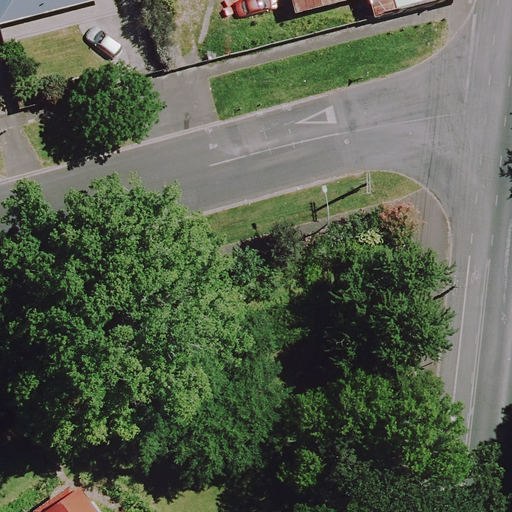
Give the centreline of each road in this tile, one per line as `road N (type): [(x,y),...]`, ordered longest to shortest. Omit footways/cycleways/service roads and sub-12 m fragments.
road 1 (residential): [(0,224),(266,150),(462,112),(511,120)]
road 2 (secondary): [(511,327),(491,511)]
